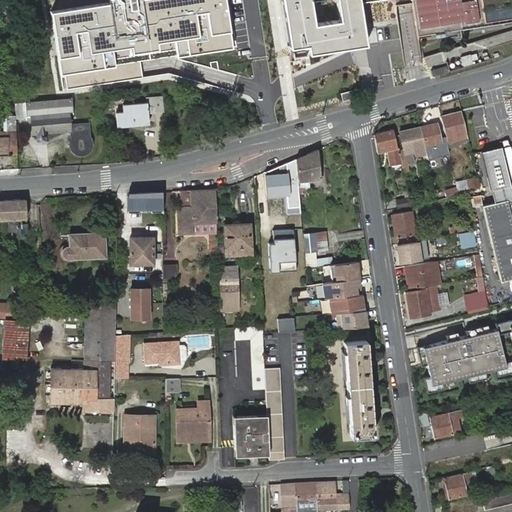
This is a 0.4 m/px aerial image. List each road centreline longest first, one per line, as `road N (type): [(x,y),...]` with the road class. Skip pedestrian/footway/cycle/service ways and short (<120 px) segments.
road 1 (tertiary): [(0,186),(163,169),(356,116)]
road 2 (residential): [(413,463),(356,116)]
road 3 (residential): [(413,463),(111,481)]
road 4 (tertiary): [(356,116),(511,69)]
